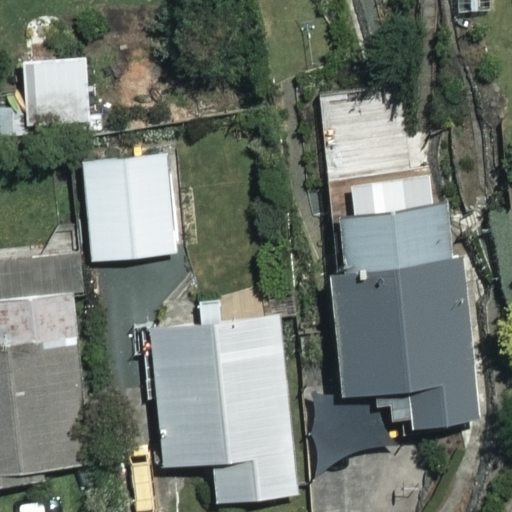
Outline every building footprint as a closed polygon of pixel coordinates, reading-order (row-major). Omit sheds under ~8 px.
[(98,57),(32,58),(33,107),(99,106),(98,57)] [(177,159),(93,163),(98,258),(182,254),(177,159)] [(447,175),(355,183),(358,212),(337,214),(353,389),(411,384),(415,423),(481,417),(466,256),(455,257),(447,175)] [(0,314),(0,483),(95,477),(82,290),(2,295),(3,314),(0,314)] [(308,493),(295,312),(246,316),(244,294),(204,297),(205,318),(161,321),(171,463),(223,460),(226,499),(308,493)]
